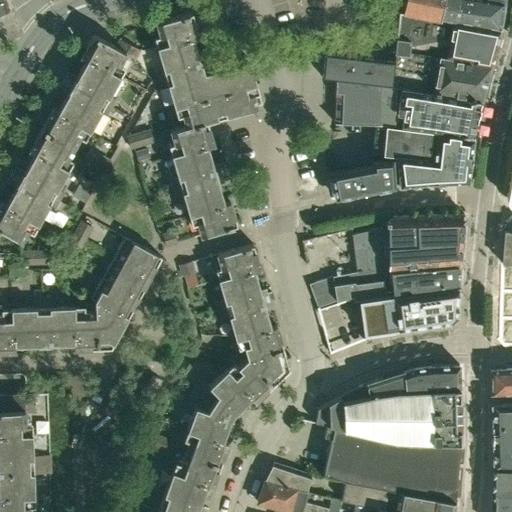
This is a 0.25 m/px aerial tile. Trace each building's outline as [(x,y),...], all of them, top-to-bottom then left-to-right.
[(5,0),(0,0),(0,12),(8,9),(5,0)] [(503,0),(501,0),(398,0),(398,11),(450,23),(499,28),(503,0)] [(323,76),(336,79),(390,85),(401,86),(431,92),(431,91),(438,92),(438,91),(480,98),(499,28),(450,23),(398,11),(398,12),(399,12),(393,61),(325,53),(323,76)] [(163,67),(155,69),(160,87),(167,84),(174,106),(180,105),(182,114),(186,125),(171,130),(174,142),(177,152),(171,153),(177,175),(170,178),(175,195),(182,193),(189,215),(194,213),(197,222),(201,235),(236,224),(232,210),(230,203),(229,200),(226,201),(224,202),(220,190),(218,182),(218,181),(217,180),(216,177),(221,175),(219,168),(214,170),(213,165),(211,158),(207,146),(213,144),(206,121),(210,120),(256,107),(253,94),(258,92),(249,59),(248,59),(222,67),(221,62),(212,65),(208,54),(198,57),(196,50),(193,38),(195,37),(198,36),(198,34),(196,27),(191,12),(156,22),(159,35),(162,44),(156,46),(163,67)] [(0,352),(5,352),(13,352),(15,352),(15,348),(15,346),(27,345),(35,345),(37,345),(51,344),(53,344),(60,344),(73,344),(73,347),(74,350),(76,349),(83,349),(111,348),(123,326),(127,319),(128,317),(132,310),(139,297),(143,290),(150,277),(154,270),(161,257),(159,256),(128,239),(124,237),(90,298),(94,300),(94,312),(84,312),(74,312),(74,306),(51,307),(50,297),(32,298),(33,308),(10,308),(10,315),(0,315),(0,314),(0,229),(21,241),(27,229),(32,221),(38,224),(48,205),(55,208),(59,201),(64,192),(57,189),(68,168),(63,166),(68,157),(79,136),(84,127),(89,130),(100,111),(107,114),(116,98),(109,94),(120,75),(114,72),(119,63),(125,53),(135,58),(140,50),(120,39),(116,46),(93,34),(86,48),(82,54),(81,56),(84,58),(86,59),(80,70),(76,77),(74,81),(69,78),(66,84),(66,85),(70,87),(69,91),(68,92),(64,99),(58,110),(55,109),(52,107),(51,109),(48,116),(34,141),(30,148),(29,149),(32,151),(34,152),(24,171),(22,175),(17,173),(13,179),(18,182),(16,186),(12,192),(6,204),(3,202),(1,201),(0,201),(0,352)] [(336,79),(335,101),(334,123),(374,125),(386,125),(395,127),(397,124),(401,125),(403,105),(397,104),(401,86),(390,85),(336,79)] [(431,92),(401,86),(397,104),(403,105),(401,125),(473,135),(480,99),(438,92),(431,91),(431,92)] [(395,127),(386,125),(374,125),(371,160),(392,158),(392,154),(395,154),(399,186),(420,183),(467,180),(472,137),(435,131),(395,127)] [(131,147),(134,146),(153,141),(150,131),(128,137),(131,147)] [(89,150),(85,159),(104,170),(109,161),(89,150)] [(372,164),(360,167),(365,191),(393,186),(392,158),(371,160),(372,164)] [(335,197),(365,191),(360,167),(330,173),(335,197)] [(387,243),(461,240),(464,213),(389,216),(389,220),(385,220),(379,221),(380,228),(351,234),(353,250),(387,243)] [(93,228),(82,221),(69,245),(80,250),(93,228)] [(511,229),(504,229),(501,263),(511,262),(511,229)] [(161,234),(162,236),(165,245),(176,242),(173,231),(161,234)] [(361,272),(459,263),(459,259),(457,259),(459,243),(461,243),(461,240),(387,243),(353,250),(356,272),(361,272)] [(202,511),(197,509),(198,506),(199,505),(199,504),(201,497),(206,485),(208,486),(211,487),(212,485),(215,478),(224,451),(227,444),(228,442),(227,442),(224,441),(222,440),(227,428),(229,421),(230,419),(234,412),(236,410),(241,405),(251,396),(252,398),(254,400),(255,401),(256,399),(262,394),(273,383),(276,380),(289,368),(285,355),(283,348),(279,333),(277,326),(276,324),(272,325),(270,326),(267,313),(264,306),(263,301),(268,300),(266,293),(261,294),(260,291),(260,290),(259,289),(257,282),(254,269),(256,268),(259,267),(259,265),(257,258),(253,243),(243,246),(217,254),(217,255),(220,266),(223,276),(217,277),(235,338),(241,337),(244,346),(247,357),(238,365),(231,372),(227,368),(222,372),(210,383),(205,378),(193,390),(187,405),(194,408),(187,429),(192,431),(189,439),(189,441),(181,463),(177,472),(172,470),(163,493),(155,490),(149,507),(158,509),(157,511),(201,511),(202,511)] [(21,266),(46,265),(45,251),(21,252),(21,266)] [(67,275),(74,263),(61,256),(55,268),(67,275)] [(195,273),(192,262),(178,265),(182,277),(195,273)] [(361,298),(458,285),(459,263),(361,272),(356,272),(332,276),(308,283),(317,306),(355,295),(356,299),(361,298)] [(497,339),(505,348),(506,347),(511,346),(511,264),(501,265),(499,338),(499,339),(498,339),(497,339)] [(448,307),(457,306),(458,285),(361,298),(361,299),(359,300),(365,338),(365,339),(387,330),(451,321),(452,319),(451,318),(450,319),(449,319),(448,307)] [(356,386),(354,387),(355,396),(384,390),(459,387),(458,364),(432,365),(415,367),(365,382),(356,386)] [(511,367),(490,369),(491,393),(511,391),(511,367)] [(161,381),(153,376),(148,385),(157,390),(161,381)] [(393,441),(460,441),(459,387),(384,390),(355,396),(354,387),(317,408),(315,421),(326,424),(393,441)] [(0,511),(51,511),(47,393),(15,394),(0,394),(0,511)] [(511,402),(491,403),(491,425),(511,425),(511,402)] [(492,465),(511,466),(511,425),(491,425),(491,436),(492,463),(492,464),(492,465)] [(169,451),(173,441),(152,434),(149,444),(169,451)] [(274,461),(265,480),(283,485),(305,491),(309,474),(274,461)] [(511,466),(492,465),(491,492),(511,492),(511,466)] [(265,480),(257,501),(297,511),(326,511),(328,508),(319,506),(302,502),(305,491),(283,485),(265,480)] [(345,481),(341,499),(398,511),(453,511),(455,502),(411,493),(345,481)] [(511,511),(511,492),(491,492),(490,511),(511,511)] [(328,508),(326,511),(336,511),(340,501),(330,498),(328,508)] [(398,511),(341,499),(341,500),(368,506),(367,511),(398,511)]
